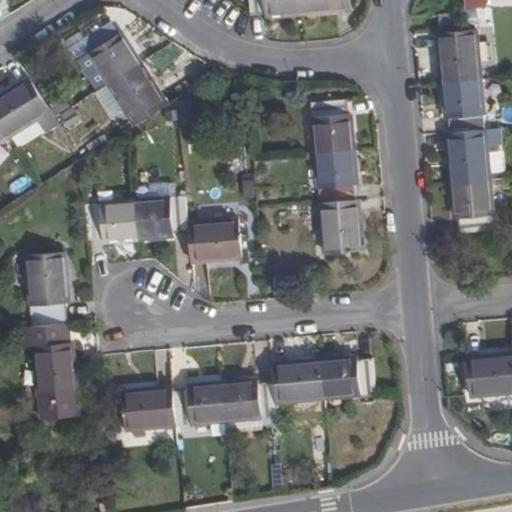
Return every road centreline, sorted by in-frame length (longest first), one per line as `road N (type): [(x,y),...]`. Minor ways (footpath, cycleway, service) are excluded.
road 1 (residential): [(134,301),(173,333),(417,306)]
road 2 (residential): [(148,0),(266,63),(397,54)]
road 3 (residential): [(417,306),(397,54)]
road 4 (residential): [(432,492),(417,306)]
